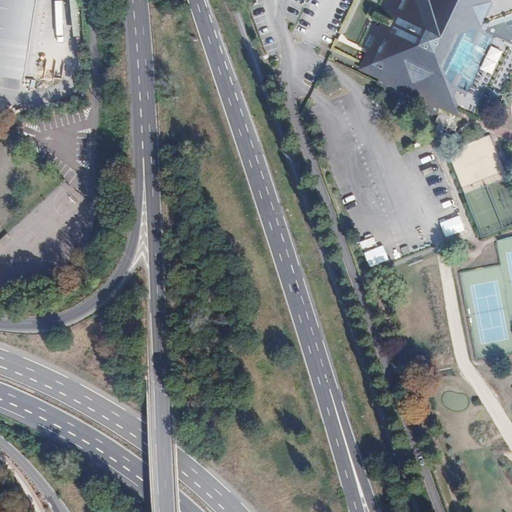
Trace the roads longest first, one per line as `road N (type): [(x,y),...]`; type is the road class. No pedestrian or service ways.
road 1 (primary): [(146,128),(168,511)]
road 2 (primary): [(146,128),(135,235),(113,281),(59,320),(0,324)]
road 3 (primary): [(233,511),(118,419),(0,359)]
road 4 (primary): [(282,261),(197,0)]
road 5 (primary): [(374,511),(282,261)]
road 6 (primary): [(357,511),(282,261)]
road 7 (primary): [(0,393),(109,451),(185,511)]
road 8 (primary): [(137,0),(146,128)]
